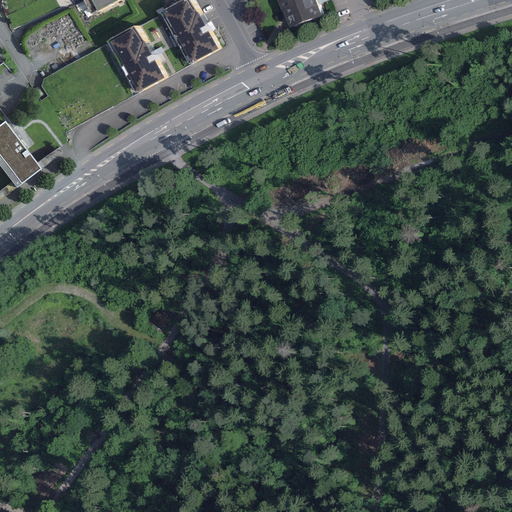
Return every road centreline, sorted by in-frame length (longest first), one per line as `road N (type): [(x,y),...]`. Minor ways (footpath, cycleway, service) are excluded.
road 1 (track): [(380,511),(382,310),(365,280),(146,138)]
road 2 (track): [(241,204),(149,370),(44,511)]
road 3 (primary): [(261,76),(93,170),(0,236)]
road 4 (primary): [(466,0),(261,76)]
road 5 (track): [(138,387),(110,317),(92,296),(69,288)]
